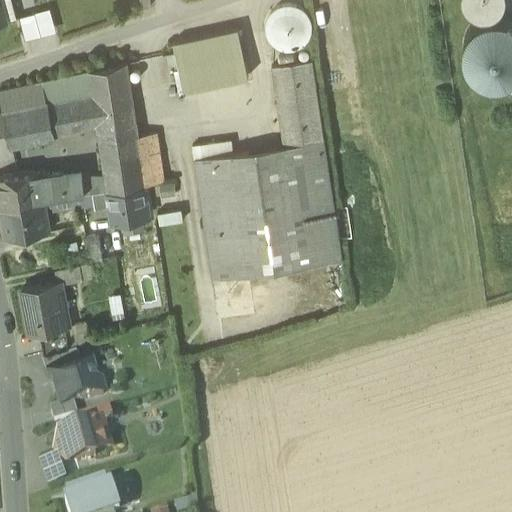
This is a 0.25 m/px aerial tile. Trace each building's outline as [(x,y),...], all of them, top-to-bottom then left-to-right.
[(0,0),(6,20),(17,17),(12,0),(0,0)] [(270,39),(284,47),(301,43),(310,28),(305,12),(290,3),(274,7),(265,22),(270,39)] [(18,15),(24,39),(40,35),(34,11),(18,15)] [(480,74),(493,77),(505,76),(511,72),(511,17),(509,16),(497,12),(484,14),(473,20),(466,30),(462,43),(464,55),(470,66),(480,74)] [(173,40),(175,51),(177,63),(183,88),(247,74),(237,27),(173,40)] [(164,66),(177,63),(175,51),(162,54),(164,66)] [(271,64),(283,143),(296,232),(336,226),(323,135),(326,134),(325,128),(322,129),(311,58),(271,64)] [(89,69),(94,106),(131,100),(126,61),(89,69)] [(89,69),(42,79),(47,98),(55,135),(97,126),(94,106),(89,69)] [(0,88),(0,100),(2,108),(47,98),(42,79),(0,88)] [(55,135),(47,98),(2,108),(2,109),(7,133),(10,145),(55,135)] [(134,118),(131,100),(94,106),(97,126),(134,118)] [(137,137),(134,118),(97,126),(100,147),(104,173),(106,190),(144,184),(137,137)] [(160,134),(137,137),(144,184),(167,181),(160,134)] [(192,144),(194,157),(231,151),(229,138),(192,144)] [(301,264),(296,232),(283,143),(231,151),(194,157),(212,278),(301,264)] [(81,168),(64,170),(65,177),(83,174),(81,168)] [(0,205),(44,197),(40,170),(0,175),(0,205)] [(44,197),(66,194),(64,178),(65,177),(64,170),(43,174),(43,170),(40,170),(44,197)] [(53,205),(53,209),(77,206),(95,203),(94,192),(89,192),(87,173),(84,173),(84,174),(83,174),(86,191),(86,193),(67,195),(66,194),(44,197),(45,206),(53,205)] [(87,173),(89,192),(106,190),(104,173),(87,173)] [(83,174),(65,177),(64,178),(66,194),(67,195),(86,193),(86,191),(83,174)] [(110,220),(123,219),(140,216),(149,215),(145,184),(106,190),(110,220)] [(45,206),(44,197),(0,205),(0,221),(3,237),(49,230),(45,206)] [(107,221),(105,204),(92,206),(94,223),(107,221)] [(142,229),(140,216),(123,219),(125,231),(142,229)] [(296,232),(301,264),(341,258),(336,226),(296,232)] [(84,241),(88,261),(102,259),(97,233),(83,236),(84,241)] [(64,243),(67,257),(79,255),(76,241),(64,243)] [(60,279),(61,282),(91,277),(88,261),(54,268),(56,279),(60,279)] [(20,286),(30,332),(39,331),(65,326),(60,300),(64,299),(61,282),(60,279),(56,279),(20,286)] [(108,295),(111,319),(124,317),(121,293),(108,295)] [(39,331),(41,338),(67,333),(65,326),(39,331)] [(41,338),(44,352),(69,344),(67,333),(41,338)] [(42,352),(46,365),(50,364),(50,363),(79,354),(76,342),(69,344),(44,352),(42,352)] [(62,406),(63,408),(74,404),(103,396),(90,351),(79,354),(50,363),(50,364),(62,406)] [(50,410),(53,423),(76,417),(77,416),(74,404),(63,408),(62,406),(50,410)] [(100,410),(104,423),(113,420),(109,408),(100,410)] [(103,423),(104,423),(100,410),(77,416),(76,417),(80,429),(103,422),(103,423)] [(60,458),(62,460),(74,457),(76,464),(96,458),(95,454),(111,449),(103,423),(103,422),(80,429),(59,434),(55,453),(59,457),(60,458)] [(60,458),(59,457),(40,463),(48,487),(67,481),(60,458)] [(67,466),(76,464),(74,457),(62,460),(67,466)] [(65,503),(67,511),(113,511),(119,510),(111,487),(107,489),(104,482),(67,494),(69,501),(65,503)] [(198,511),(196,497),(173,505),(175,511),(185,511),(189,511),(198,511)]
